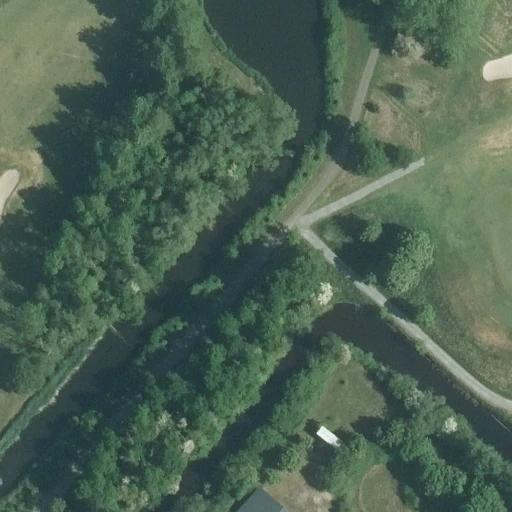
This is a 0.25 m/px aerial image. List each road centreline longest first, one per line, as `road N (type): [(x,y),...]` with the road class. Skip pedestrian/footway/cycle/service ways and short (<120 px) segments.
road 1 (track): [(292,220),(473,385),(511,407)]
road 2 (track): [(292,220),(306,221),(420,163)]
